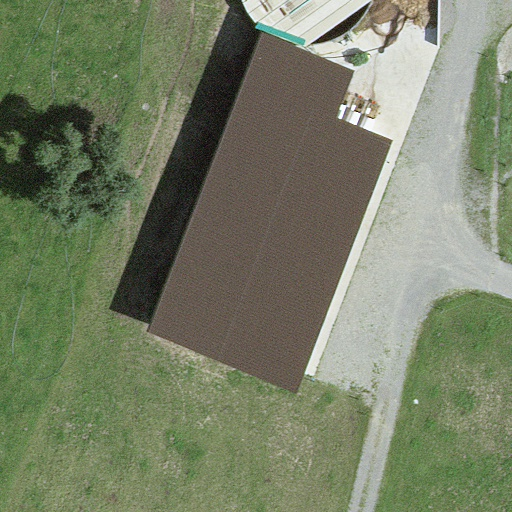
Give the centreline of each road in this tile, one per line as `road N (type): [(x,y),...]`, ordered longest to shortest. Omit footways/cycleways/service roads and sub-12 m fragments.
road 1 (track): [(455,216),(384,433),(367,511)]
road 2 (residential): [(454,130),(455,216),(489,271),(511,281)]
road 3 (track): [(464,0),(454,130)]
